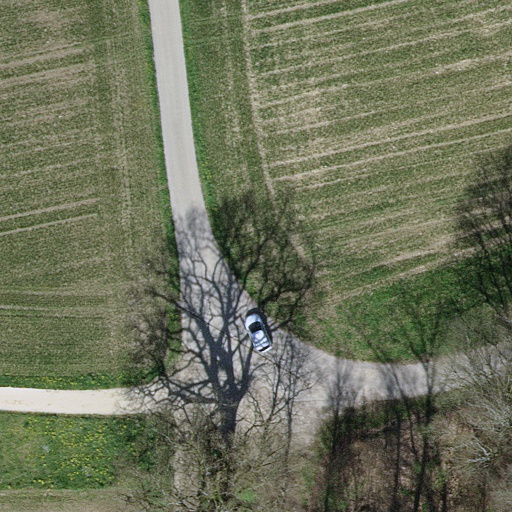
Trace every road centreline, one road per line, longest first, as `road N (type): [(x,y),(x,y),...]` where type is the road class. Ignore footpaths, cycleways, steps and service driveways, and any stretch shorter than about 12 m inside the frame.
road 1 (residential): [(164,0),(210,412)]
road 2 (track): [(511,364),(210,412)]
road 3 (track): [(0,399),(210,412)]
